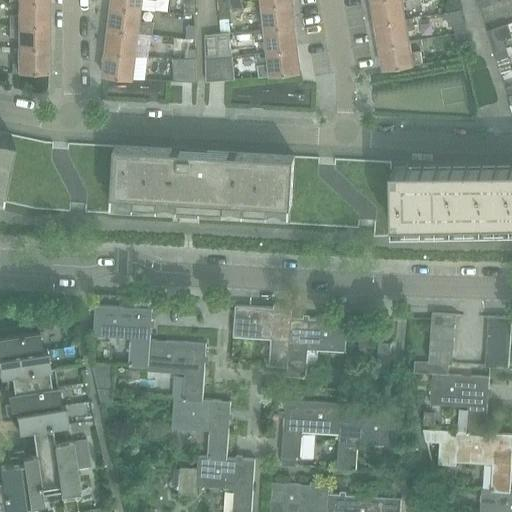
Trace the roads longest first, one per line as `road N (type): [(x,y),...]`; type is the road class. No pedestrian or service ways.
road 1 (residential): [(511,286),(227,279),(0,262)]
road 2 (residential): [(344,138),(69,122)]
road 3 (residential): [(511,146),(344,138)]
road 4 (residential): [(344,138),(345,80),(332,0)]
road 5 (residential): [(69,122),(75,0)]
